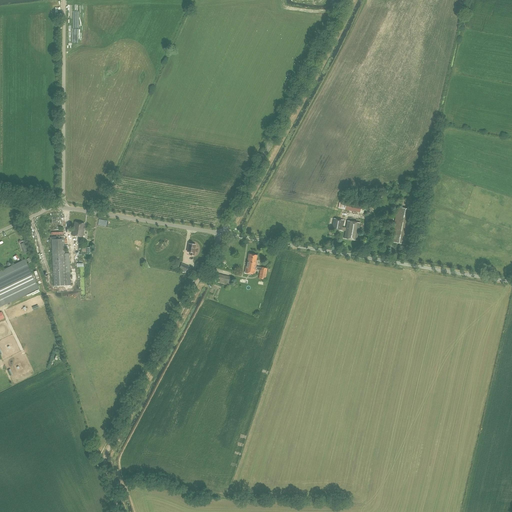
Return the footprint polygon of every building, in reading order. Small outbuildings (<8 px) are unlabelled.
[(345,209),(360,213),(365,213),(365,210),(367,211),(368,208),(346,203),(339,202),(338,208),(345,209)] [(413,210),(397,207),(391,242),(407,245),(413,210)] [(394,216),(389,215),(390,214),(386,213),(386,215),(383,214),(383,216),(385,217),(385,221),(393,223),(394,216)] [(346,228),(342,227),(343,220),(334,218),(332,229),(341,230),(342,230),(345,231),(344,238),(357,241),(360,223),(347,221),(346,228)] [(83,237),(84,231),(83,231),(84,224),(75,222),(74,229),(73,229),(72,235),(83,237)] [(52,239),(53,273),(54,286),(70,285),(69,253),(65,253),(64,239),(52,239)] [(195,245),(189,243),(187,251),(190,252),(190,255),(194,256),(195,248),(195,245)] [(255,269),(260,270),(259,278),(265,280),(267,268),(256,266),(256,263),(257,255),(249,254),(248,262),(247,262),(245,273),(254,274),(255,269)] [(24,260),(0,272),(0,307),(38,289),(24,260)] [(181,263),(180,268),(187,272),(189,267),(181,263)] [(230,277),(216,273),(214,282),(229,285),(229,284),(231,285),(233,279),(230,278),(230,277)]
